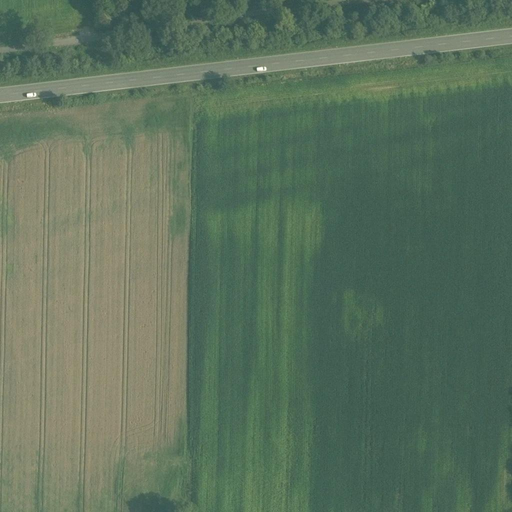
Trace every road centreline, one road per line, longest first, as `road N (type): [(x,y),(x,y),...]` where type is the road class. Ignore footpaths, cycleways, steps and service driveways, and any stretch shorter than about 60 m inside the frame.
road 1 (primary): [(511,36),(0,95)]
road 2 (track): [(367,0),(211,15),(0,52)]
